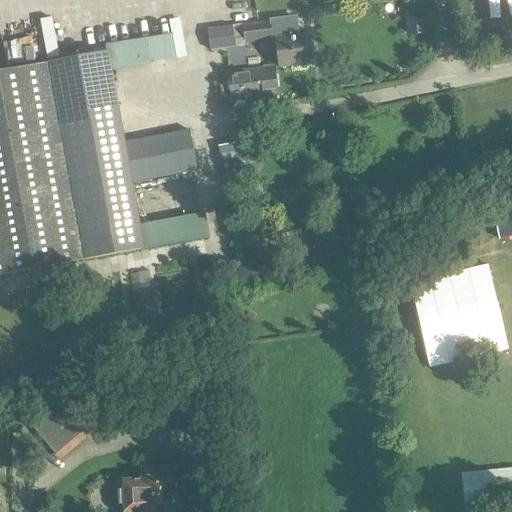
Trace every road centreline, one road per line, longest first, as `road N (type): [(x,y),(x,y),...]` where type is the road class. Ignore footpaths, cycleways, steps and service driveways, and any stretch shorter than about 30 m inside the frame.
road 1 (unclassified): [(511,68),(442,84),(433,0)]
road 2 (unknown): [(128,0),(54,15),(16,15),(0,5)]
